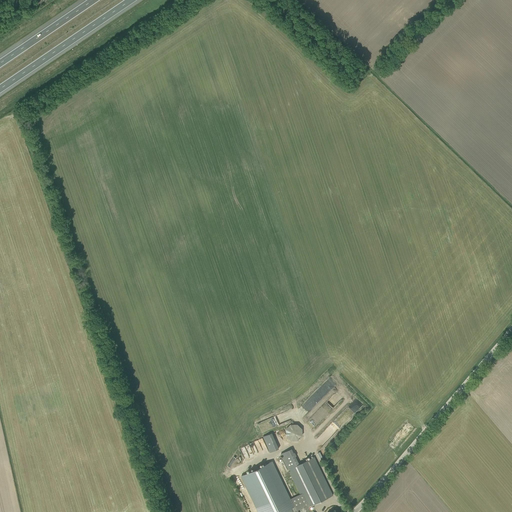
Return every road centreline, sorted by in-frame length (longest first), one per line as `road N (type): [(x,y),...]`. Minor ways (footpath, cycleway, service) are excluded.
road 1 (unclassified): [(354,511),(511,330)]
road 2 (motorway): [(0,89),(131,0)]
